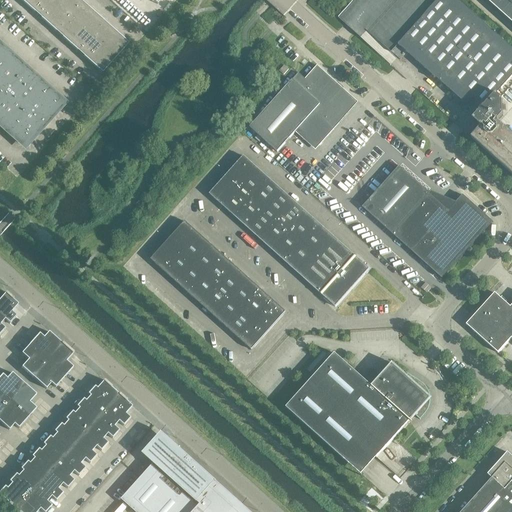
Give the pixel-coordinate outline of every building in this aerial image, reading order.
[(51,1),(50,0),(31,0),(27,6),(34,13),(35,12),(38,15),(51,1)] [(51,0),(51,1),(62,10),(70,0),(51,0)] [(82,2),(80,0),(70,0),(62,10),(72,20),(85,5),(82,2)] [(356,0),(339,20),(360,38),(366,31),(391,53),(398,45),(437,0),(356,0)] [(473,120),(481,127),(471,138),(511,174),(511,134),(498,121),(503,116),(502,100),(496,95),(511,77),(511,48),(457,0),(437,0),(398,45),(477,115),(473,120)] [(511,0),(486,0),(496,9),(511,23),(511,0)] [(62,10),(51,1),(38,15),(41,18),(48,25),(62,10)] [(89,8),(85,5),(72,20),(83,29),(96,15),(89,8)] [(72,20),(62,10),(48,25),(56,32),(59,34),(72,20)] [(104,21),(96,15),(83,29),(94,39),(107,24),(104,22),(104,21)] [(83,29),(72,20),(59,34),(62,37),(62,38),(70,44),(83,29)] [(110,27),(107,24),(94,39),(104,49),(118,34),(110,27)] [(94,39),(83,29),(70,44),(77,51),(81,54),(94,39)] [(125,41),(118,34),(104,49),(115,58),(128,44),(125,41)] [(104,49),(94,39),(81,54),(84,57),(91,64),(104,49)] [(0,126),(17,142),(20,144),(23,145),(26,145),(29,143),(32,141),(59,111),(61,107),(61,103),(60,100),(58,96),(0,44),(0,126)] [(115,58),(104,49),(91,64),(99,70),(102,73),(115,58)] [(298,74),(250,127),(277,152),(295,132),(311,146),(320,145),(358,103),(317,66),(305,79),(298,74)] [(283,75),(288,70),(284,66),(279,71),(283,75)] [(244,156),(209,195),(335,307),(369,269),(244,156)] [(399,166),(395,171),(362,208),(442,279),(493,222),(463,195),(456,203),(431,192),(429,193),(399,166)] [(151,260),(252,350),(286,312),(185,222),(151,260)] [(427,293),(427,292),(431,288),(426,283),(421,288),(427,293)] [(18,304),(6,292),(0,299),(0,334),(5,329),(0,324),(5,319),(10,324),(16,317),(11,312),(18,304)] [(511,305),(510,307),(495,293),(474,317),(473,316),(473,317),(467,324),(466,324),(466,325),(467,325),(474,332),(474,333),(475,332),(498,353),(511,338),(511,305)] [(66,361),(74,353),(62,343),(61,344),(48,332),(43,338),(39,333),(21,354),(28,360),(21,368),(32,377),(46,389),(51,383),(55,388),(73,368),(66,361)] [(335,354),(286,408),(348,464),(364,446),(377,458),(415,415),(420,420),(425,414),(428,410),(430,404),(430,399),(429,393),(428,391),(425,386),(423,384),(418,381),(408,374),(405,377),(388,361),(387,361),(391,365),(371,386),(335,354)] [(29,402),(36,395),(25,384),(25,385),(12,373),(7,379),(2,375),(0,376),(0,421),(9,430),(14,425),(19,429),(36,409),(29,402)] [(125,414),(132,407),(104,380),(97,388),(94,386),(88,394),(90,396),(85,401),(83,399),(76,406),(79,408),(74,413),(72,411),(65,419),(67,421),(63,426),(61,424),(54,431),(56,433),(52,439),(49,436),(43,444),(45,446),(40,451),(38,449),(31,456),(34,459),(29,464),(27,461),(20,469),(23,471),(18,476),(16,474),(9,481),(11,483),(7,488),(4,487),(0,491),(0,495),(18,511),(37,511),(40,509),(43,511),(46,511),(52,506),(47,502),(51,497),(56,501),(63,494),(58,489),(62,484),(67,489),(74,481),(69,477),(74,472),(79,476),(85,469),(80,464),(85,459),(90,464),(96,456),(91,452),(96,447),(101,451),(108,444),(103,439),(107,434),(112,439),(119,431),(114,426),(118,421),(123,426),(130,419),(125,414)] [(249,511),(172,443),(121,500),(134,511),(249,511)] [(461,511),(511,511),(511,456),(508,452),(488,475),(489,476),(488,477),(490,480),(461,511)]
